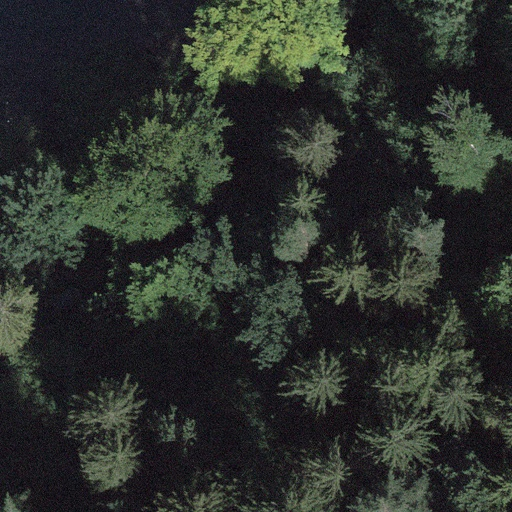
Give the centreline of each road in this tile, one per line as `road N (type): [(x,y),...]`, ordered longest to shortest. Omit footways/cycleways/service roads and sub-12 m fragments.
road 1 (track): [(0,212),(134,171),(298,85),(488,0)]
road 2 (track): [(318,78),(283,127),(146,257),(64,305)]
